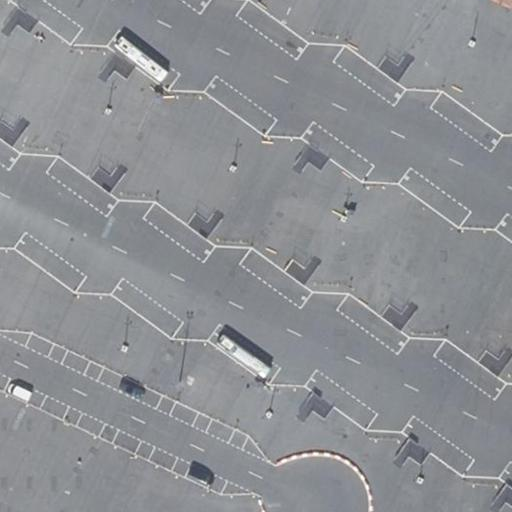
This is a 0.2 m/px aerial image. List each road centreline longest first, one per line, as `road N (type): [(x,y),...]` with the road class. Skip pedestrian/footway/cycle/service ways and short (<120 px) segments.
road 1 (unknown): [(0,316),(59,346),(225,0)]
road 2 (unknown): [(259,310),(287,191),(378,0)]
road 3 (unknown): [(511,18),(369,313)]
road 4 (unknown): [(59,346),(138,385),(185,391),(259,310)]
road 5 (unknown): [(369,313),(511,327)]
